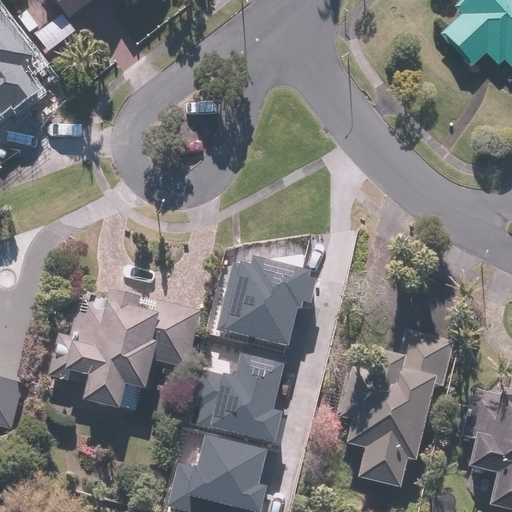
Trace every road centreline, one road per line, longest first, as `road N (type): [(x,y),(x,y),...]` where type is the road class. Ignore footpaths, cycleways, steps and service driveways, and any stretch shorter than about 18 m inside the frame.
road 1 (residential): [(263,33),(223,161),(209,179),(189,190),(158,186),(132,164),(128,131),(140,115)]
road 2 (residential): [(278,19),(373,142),(439,202)]
road 3 (residential): [(140,115),(263,33)]
